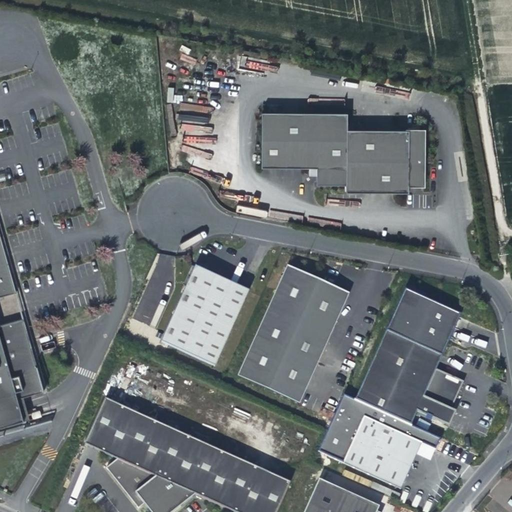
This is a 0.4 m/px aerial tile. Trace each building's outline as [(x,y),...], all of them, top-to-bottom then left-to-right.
[(423,187),(424,133),(347,132),(347,115),(261,114),(260,168),(316,169),(316,186),(346,186),(346,194),(408,195),(408,187),(423,187)] [(0,432),(25,425),(17,396),(24,394),(42,389),(33,355),(30,347),(28,339),(24,324),(0,330),(0,302),(16,298),(0,239),(0,432)] [(287,266),(238,377),(300,404),(349,294),(287,266)] [(249,291),(195,267),(161,343),(215,366),(249,291)] [(385,330),(354,399),(410,425),(416,411),(444,424),(450,409),(463,381),(435,369),(442,355),(385,330)] [(24,394),(17,396),(25,425),(32,423),(24,394)] [(276,511),(290,483),(105,399),(84,444),(111,456),(113,457),(115,461),(112,464),(106,468),(138,509),(144,504),(150,511),(173,511),(195,494),(233,511),(276,511)] [(450,409),(444,424),(449,426),(455,411),(450,409)] [(364,418),(343,464),(400,490),(421,444),(364,418)] [(376,511),(379,507),(319,480),(304,511),(376,511)]
